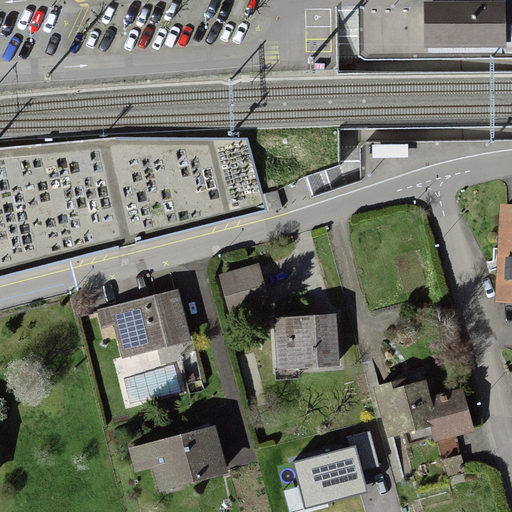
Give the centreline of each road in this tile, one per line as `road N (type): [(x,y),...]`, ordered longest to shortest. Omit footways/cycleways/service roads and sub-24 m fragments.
road 1 (residential): [(0,294),(441,178)]
road 2 (residential): [(511,461),(441,178)]
